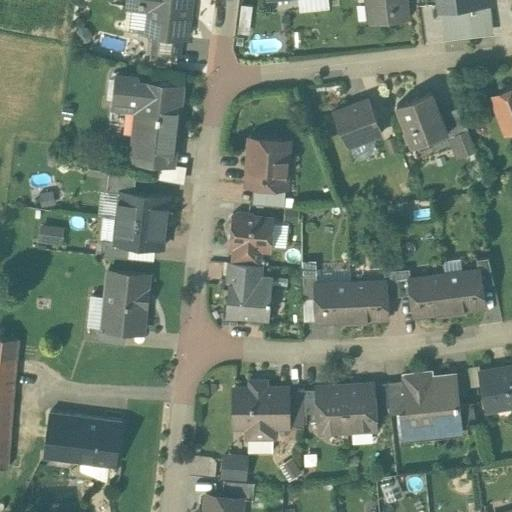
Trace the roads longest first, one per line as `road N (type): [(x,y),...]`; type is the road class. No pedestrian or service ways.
road 1 (residential): [(191,346),(362,351),(511,332)]
road 2 (residential): [(218,81),(511,46)]
road 3 (residential): [(191,346),(218,81)]
road 4 (residential): [(171,511),(191,346)]
